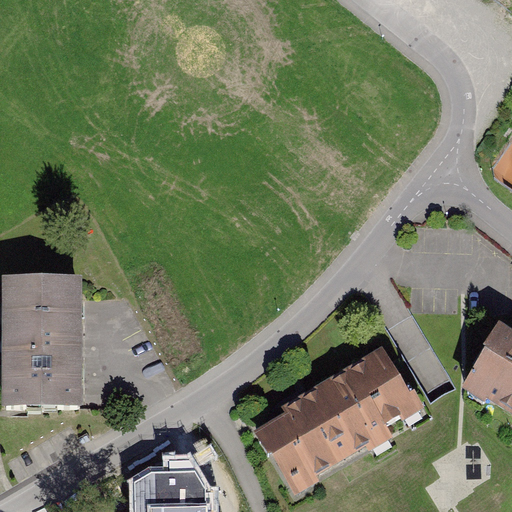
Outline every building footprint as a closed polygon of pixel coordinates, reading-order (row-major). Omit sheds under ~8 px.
[(273,26),(261,0),(131,0),(119,20),(115,46),(118,70),(135,106),(167,126),(195,130),(218,127),(240,117),(257,120),(269,101),(264,91),(272,77),(276,51),(273,26)] [(373,64),(426,104),(438,88),(386,48),(373,64)] [(248,145),(309,198),(350,152),(289,99),(248,145)] [(82,280),(1,280),(1,407),(82,407),(82,280)] [(511,337),(497,329),(460,393),(511,422),(511,337)] [(381,353),(257,435),(298,498),(422,416),(381,353)]
